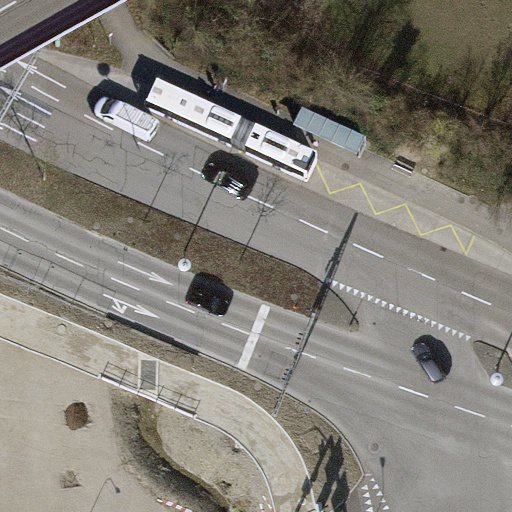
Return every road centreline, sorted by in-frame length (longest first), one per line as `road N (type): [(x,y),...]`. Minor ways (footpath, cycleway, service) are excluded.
road 1 (tertiary): [(0,226),(168,301),(445,403)]
road 2 (tertiary): [(363,248),(0,85)]
road 3 (tertiary): [(445,403),(363,248)]
road 4 (tertiary): [(511,312),(363,248)]
